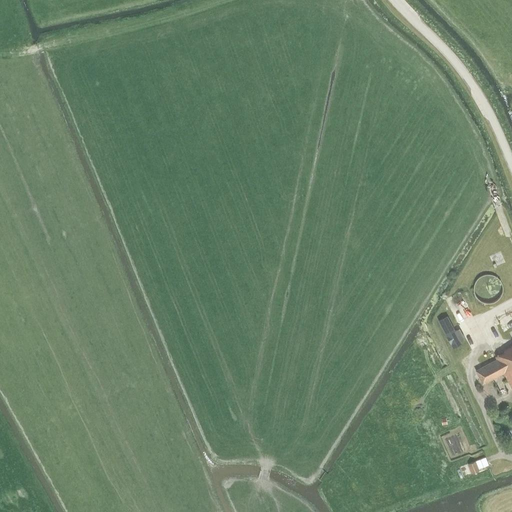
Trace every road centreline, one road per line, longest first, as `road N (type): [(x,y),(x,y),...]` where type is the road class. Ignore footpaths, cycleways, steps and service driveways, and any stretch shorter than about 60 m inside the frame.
road 1 (unclassified): [(511,167),(469,83),(394,0)]
road 2 (track): [(493,339),(478,351),(469,377),(497,445),(511,457)]
